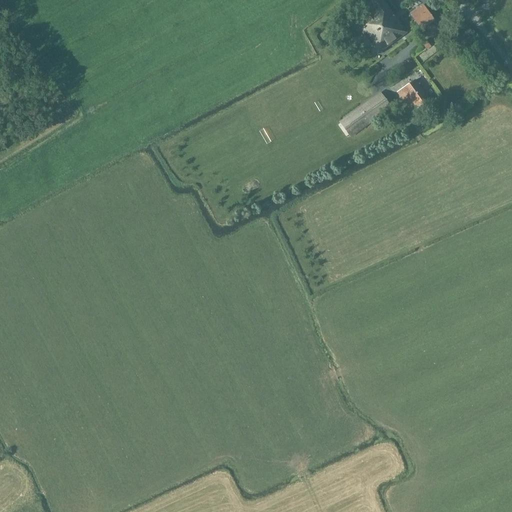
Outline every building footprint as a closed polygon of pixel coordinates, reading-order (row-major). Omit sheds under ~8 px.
[(408,33),(383,0),(374,0),(367,6),(371,12),(355,24),(361,33),(362,33),(371,45),(372,44),(379,54),(408,33)] [(422,4),(409,15),(421,32),(435,22),(422,4)] [(425,41),(421,44),(426,49),(429,46),(425,41)] [(397,93),(411,112),(428,100),(415,81),(397,93)] [(339,122),(350,138),(392,108),(380,92),(339,122)]
